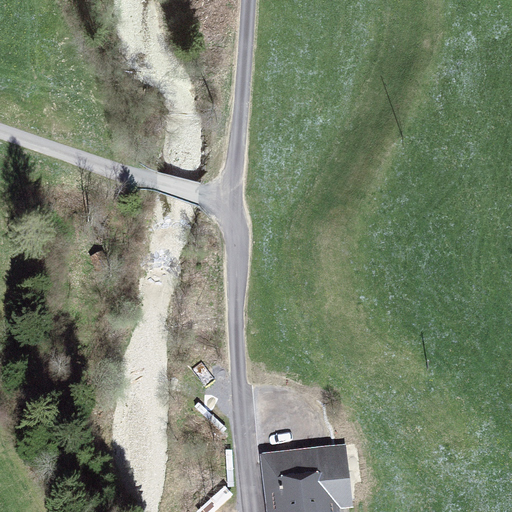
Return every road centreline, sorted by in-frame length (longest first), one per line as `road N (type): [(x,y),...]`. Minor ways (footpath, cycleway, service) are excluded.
road 1 (unclassified): [(248,511),(232,207),(244,0)]
road 2 (track): [(232,207),(0,129)]
